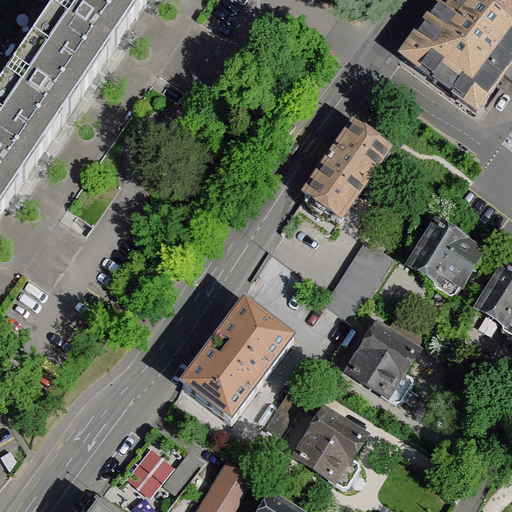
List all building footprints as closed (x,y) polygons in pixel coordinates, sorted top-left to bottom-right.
[(65,0),(34,48),(93,88),(138,20),(108,0),(65,0)] [(108,0),(138,20),(142,14),(152,0),(108,0)] [(511,27),(476,0),(460,0),(447,18),(449,21),(414,67),(435,83),(443,71),(462,85),(454,96),(478,114),(511,69),(511,68),(511,27)] [(511,0),(476,0),(511,27),(511,0)] [(0,97),(0,123),(46,155),(93,88),(34,48),(0,97)] [(0,221),(4,216),(46,155),(0,123),(0,221)] [(356,129),(305,200),(342,225),(384,164),(390,153),(356,129)] [(439,231),(414,270),(455,296),(480,258),(439,231)] [(367,246),(326,310),(354,328),(371,302),(395,264),(367,246)] [(511,279),(506,276),(483,314),(511,331),(511,279)] [(246,310),(185,392),(233,428),(294,345),(246,310)] [(425,341),(397,323),(388,337),(416,354),(425,341)] [(341,329),(329,347),(338,353),(350,335),(341,329)] [(380,335),(353,377),(386,398),(390,401),(404,378),(415,358),(380,335)] [(411,383),(404,378),(390,401),(386,398),(384,401),(396,408),(402,406),(413,387),(411,383)] [(297,386),(268,432),(283,441),(312,396),(297,386)] [(327,420),(300,462),(333,483),(338,486),(351,463),(362,443),(327,420)] [(248,450),(236,468),(258,482),(265,471),(269,465),(248,450)] [(206,466),(191,455),(164,490),(179,502),(206,466)] [(359,467),(351,463),(338,486),(333,483),(331,485),(343,493),(350,491),(360,473),(359,467)] [(230,468),(203,511),(235,511),(254,482),(230,468)] [(119,511),(104,500),(98,508),(103,511),(119,511)]
